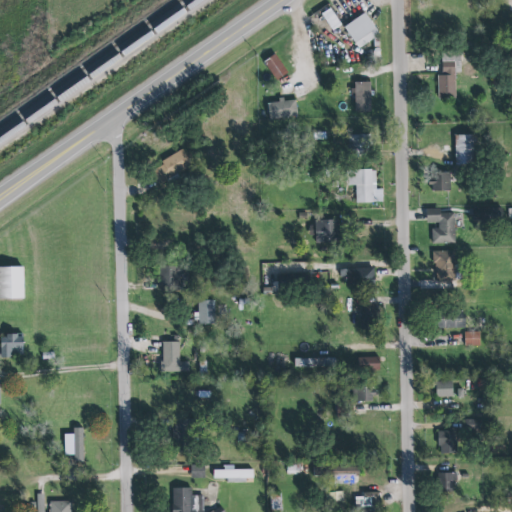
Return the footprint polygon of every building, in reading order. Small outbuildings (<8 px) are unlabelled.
[(344,26),(358,48),(380,35),(366,12),(344,26)] [(456,98),(454,53),(442,54),(442,75),(438,75),(438,98),(456,98)] [(264,60),(275,81),(287,74),(277,54),(264,60)] [(371,82),(355,82),(355,113),(372,112),(371,82)] [(296,99),(279,101),(279,102),(268,103),(269,120),(298,116),(296,99)] [(351,154),(367,155),(368,135),(352,134),(351,154)] [(455,135),(455,165),(473,165),(473,135),(455,135)] [(164,165),(152,170),(158,183),(192,168),(184,150),(161,159),(164,165)] [(356,203),(382,202),(382,189),(376,189),(376,169),(350,170),(350,186),(356,185),(356,203)] [(450,192),(451,174),(431,173),(431,191),(450,192)] [(455,243),(455,213),(441,213),(440,208),(426,209),(427,225),(432,225),(432,243),(455,243)] [(490,220),(489,208),(473,209),(473,220),(490,220)] [(315,235),(316,243),(339,242),(339,221),(308,222),(309,236),(315,235)] [(455,251),(434,251),(435,285),(456,284),(455,251)] [(24,267),(0,267),(0,299),(24,299),(24,267)] [(182,267),(183,275),(179,275),(180,292),(159,292),(158,267),(182,267)] [(346,277),(347,285),(375,284),(375,268),(340,269),(340,278),(346,277)] [(198,302),(213,301),(213,302),(215,302),(215,325),(199,325),(198,302)] [(362,330),(369,331),(375,330),(375,305),(361,304),(362,330)] [(437,313),(438,329),(466,328),(466,312),(437,313)] [(480,332),(464,332),(464,346),(480,346),(480,332)] [(0,335),(0,358),(12,358),(12,353),(23,353),(23,335),(0,335)] [(179,342),(162,342),(163,372),(189,372),(189,362),(180,362),(179,342)] [(295,358),(295,367),(335,368),(335,359),(295,358)] [(380,371),(380,358),(359,358),(359,372),(380,371)] [(453,397),(453,382),(437,382),(437,397),(453,397)] [(374,402),(374,385),(355,385),(355,402),(374,402)] [(190,421),(171,422),(172,450),(192,449),(190,421)] [(83,423),(75,423),(76,452),(84,452),(83,423)] [(440,455),(440,447),(439,447),(438,433),(456,432),(457,455),(440,455)] [(333,467),(334,476),(360,474),(360,465),(333,467)] [(214,470),(214,479),(253,479),(253,470),(234,470),(234,466),(224,466),(224,470),(214,470)] [(453,480),(453,490),(446,491),(439,490),(439,489),(438,489),(438,485),(436,485),(436,477),(438,477),(438,473),(457,472),(457,480),(453,480)] [(172,488),(171,511),(223,511),(224,510),(221,506),(211,511),(202,511),(201,510),(202,496),(191,495),(191,488),(172,488)] [(331,502),(343,502),(343,492),(330,493),(331,502)] [(380,506),(380,492),(363,492),(363,497),(355,497),(355,510),(360,509),(360,511),(371,511),(372,506),(380,506)] [(71,511),(72,501),(50,501),(49,511),(43,511),(43,494),(37,494),(37,511),(71,511)]
